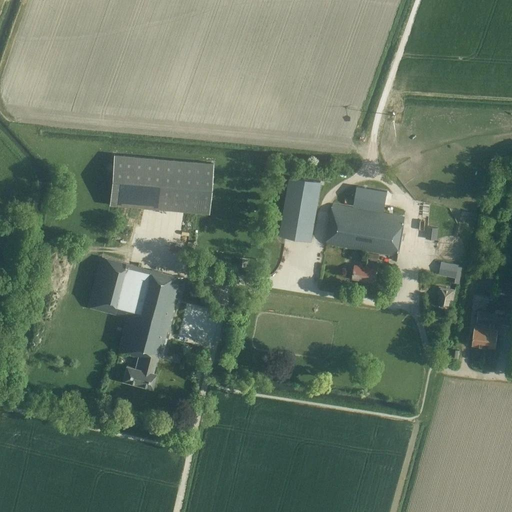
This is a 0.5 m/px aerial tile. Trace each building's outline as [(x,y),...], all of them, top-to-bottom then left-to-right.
[(114,154),(109,204),(208,213),(212,163),(114,154)] [(278,236),(311,241),(321,182),(289,176),(278,236)] [(387,191),(357,186),(353,205),(384,210),(387,191)] [(343,248),(366,252),(397,257),(404,216),(332,204),(325,245),(343,248)] [(438,228),(426,227),(425,239),(437,240),(438,228)] [(377,262),(378,255),(366,252),(365,260),(377,262)] [(157,354),(162,355),(182,278),(101,257),(88,308),(127,317),(118,352),(138,357),(135,368),(126,365),(122,380),(152,387),(155,373),(153,372),(157,354)] [(438,275),(453,277),(452,282),(459,283),(462,266),(457,265),(458,264),(441,261),(438,275)] [(354,265),(352,278),(367,281),(366,282),(374,283),(376,269),(354,265)] [(511,280),(499,279),(494,313),(509,315),(511,294),(511,280)] [(439,287),(438,293),(441,293),(439,305),(448,306),(449,299),(454,299),(455,289),(439,287)] [(475,330),(474,330),(473,345),(484,347),(488,312),(484,311),(478,311),(477,322),(477,327),(476,327),(475,330)] [(511,326),(511,324),(511,315),(509,315),(494,313),(488,312),(484,347),(495,348),(498,328),(495,328),(495,324),(511,326)]
